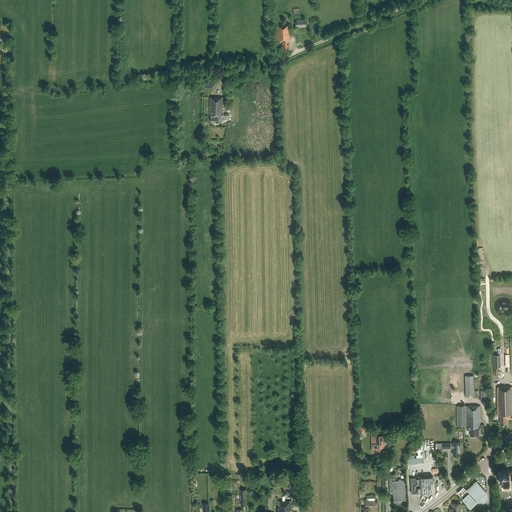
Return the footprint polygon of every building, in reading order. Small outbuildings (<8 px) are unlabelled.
[(306,27),(305,19),(295,20),(296,28),(306,27)] [(289,41),(290,41),(291,41),(290,24),(276,25),(277,41),(282,41),(283,49),(289,49),(289,41)] [(204,88),(213,89),(213,79),(204,79),(204,88)] [(210,110),(209,109),(209,116),(211,116),(211,122),(222,122),(222,116),(223,116),(224,111),(222,111),(222,108),(224,108),(224,98),(210,98),(209,108),(210,108),(210,110)] [(495,367),(502,366),(502,354),(494,354),(495,367)] [(466,396),(474,396),(473,375),(465,376),(466,396)] [(511,387),(497,387),(497,415),(500,415),(500,420),(500,424),(507,424),(506,419),(511,418),(511,387)] [(479,428),(484,428),(484,424),(480,425),(480,406),(479,406),(479,405),(466,406),(466,405),(457,405),(457,426),(466,426),(466,429),(469,429),(470,435),(479,435),(479,429),(479,428)] [(387,450),(386,435),(381,435),(381,431),(375,432),(375,435),(372,435),(372,450),(387,450)] [(453,448),(453,455),(459,455),(459,447),(460,447),(460,442),(453,442),(453,443),(442,443),(442,448),(453,448)] [(511,471),(506,471),(506,474),(503,474),(503,477),(503,480),(507,480),(507,482),(511,481),(511,471)] [(430,483),(433,483),(433,476),(410,478),(412,493),(431,492),(430,483)] [(393,491),(390,491),(390,492),(392,494),(393,493),(394,500),(393,500),(393,501),(395,501),(396,503),(397,503),(399,503),(400,502),(401,501),(401,500),(406,500),(406,499),(405,480),(404,480),(401,480),(400,479),(398,479),(398,480),(395,481),(392,481),(393,491)] [(474,508),(472,506),(477,501),(481,506),(488,499),(486,493),(481,487),(478,484),(476,481),(466,490),(463,487),(457,493),(467,503),(466,503),(470,508),(470,509),(468,509),(468,511),(475,511),(475,509),(474,509),(474,508)] [(375,505),(375,503),(375,499),(375,495),(367,495),(367,499),(365,499),(366,507),(362,507),(362,511),(368,511),(369,505),(375,505)] [(291,501),(285,501),(285,508),(284,508),(283,511),(289,511),(290,511),(291,511),(291,501)] [(461,511),(461,508),(460,508),(460,503),(452,503),(452,508),(450,508),(450,511),(449,511),(448,511),(461,511)]
